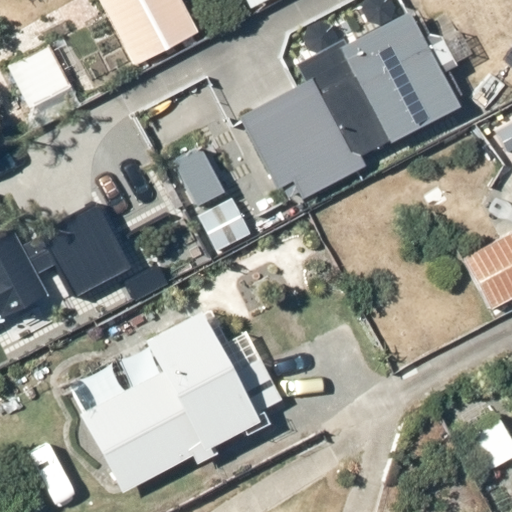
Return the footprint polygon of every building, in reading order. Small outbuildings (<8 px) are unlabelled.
[(195,31),(179,0),(100,0),(133,62),(195,31)] [(458,98),(402,7),(344,43),(327,16),(283,42),(304,76),(235,119),(277,187),(289,180),(299,196),(458,98)] [(74,95),(50,45),(9,66),(34,115),(74,95)] [(511,122),(495,132),(506,153),(511,149),(511,122)] [(223,188),(197,144),(169,160),(195,204),(223,188)] [(0,202),(0,316),(65,284),(72,297),(128,269),(94,202),(37,230),(18,239),(0,202)] [(511,296),(511,228),(464,253),(491,307),(511,296)] [(80,369),(96,401),(80,410),(121,489),(190,453),(195,463),(219,450),(214,441),(287,404),(248,333),(230,342),(207,300),(141,336),(159,369),(129,385),(113,353),(80,369)] [(511,458),(511,435),(493,397),(460,413),(488,470),(511,458)] [(179,511),(231,511),(220,491),(179,511)]
